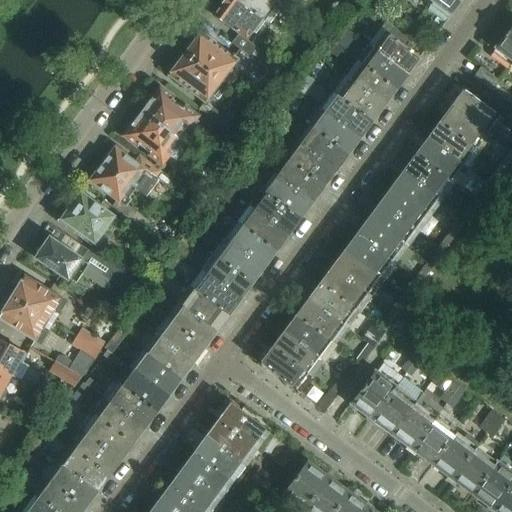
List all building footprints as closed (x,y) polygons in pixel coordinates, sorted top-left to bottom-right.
[(215,17),(239,35),(247,41),(262,20),(235,0),(224,0),(221,4),(222,7),(215,17)] [(235,0),(262,20),(269,25),(279,12),(272,7),(277,0),(235,0)] [(299,5),(292,0),(286,0),(284,4),(301,17),(306,10),(299,5)] [(434,0),(430,6),(449,20),(463,0),(434,0)] [(415,35),(420,27),(406,17),(400,24),(415,35)] [(426,32),(425,31),(420,27),(415,35),(421,39),(426,32)] [(511,28),(493,53),(511,67),(511,66),(511,28)] [(420,59),(381,30),(369,46),(408,75),(420,59)] [(187,54),(186,55),(222,83),(238,61),(202,33),(194,43),(189,44),(186,49),(187,54)] [(253,45),(245,55),(255,63),(255,62),(263,68),(271,59),(253,45)] [(408,75),(369,46),(357,62),(396,91),(408,75)] [(176,67),(169,77),(206,104),(222,83),(186,55),(184,57),(179,57),(175,62),(176,67)] [(255,62),(255,63),(250,69),(268,83),(273,76),(263,68),(255,62)] [(396,91),(357,62),(345,79),(384,107),(396,91)] [(499,83),(481,70),(475,79),(511,105),(508,109),(511,112),(511,97),(496,86),(499,83)] [(384,107),(345,79),(333,95),(372,123),(384,107)] [(311,89),(305,84),(298,92),(305,97),(311,89)] [(152,99),(142,113),(187,147),(198,131),(190,126),(196,118),(160,91),(154,100),(152,99)] [(465,92),(453,109),(491,137),(504,120),(465,92)] [(372,123),(333,95),(321,111),(360,139),(372,123)] [(229,121),(213,109),(207,117),(223,129),(229,121)] [(453,109),(441,124),(480,153),(491,137),(453,109)] [(360,139),(321,111),(309,127),(348,155),(360,139)] [(133,128),(130,132),(126,137),(162,164),(167,156),(175,162),(187,147),(142,113),(131,127),(133,128)] [(441,124),(429,141),(467,169),(480,153),(441,124)] [(348,155),(309,127),(297,143),(336,172),(348,155)] [(429,141),(417,157),(456,185),(467,169),(429,141)] [(336,172),(297,143),(286,159),(324,188),(336,172)] [(103,165),(132,187),(138,192),(144,183),(150,187),(155,180),(173,193),(178,186),(140,157),(135,164),(115,149),(111,155),(108,155),(104,160),(105,163),(103,165)] [(511,152),(500,168),(505,171),(511,161),(511,152)] [(417,157),(405,172),(444,201),(456,185),(417,157)] [(324,188),(286,159),(274,175),(312,204),(324,188)] [(114,209),(143,231),(149,222),(127,206),(131,201),(125,196),(132,187),(103,165),(101,168),(98,168),(94,173),(95,176),(91,182),(119,203),(114,209)] [(500,168),(488,184),(492,188),(505,171),(500,168)] [(405,172),(393,189),(431,218),(444,201),(405,172)] [(312,204),(274,175),(262,191),(300,220),(312,204)] [(241,188),(231,181),(225,189),(235,196),(241,188)] [(488,184),(477,200),(481,203),(492,188),(488,184)] [(235,196),(225,189),(219,196),(229,204),(235,196)] [(393,189),(381,205),(420,233),(431,218),(393,189)] [(300,220),(262,191),(250,207),(288,236),(300,220)] [(101,250),(120,223),(81,195),(71,209),(66,211),(63,216),(63,220),(62,222),(101,250)] [(477,200),(465,216),(469,219),(481,203),(477,200)] [(381,205),(369,221),(408,250),(420,233),(381,205)] [(288,236),(250,207),(238,223),(276,252),(288,236)] [(465,216),(452,233),(457,236),(469,219),(465,216)] [(216,232),(207,225),(201,220),(196,227),(202,232),(211,238),(216,232)] [(369,221),(358,237),(396,266),(408,250),(369,221)] [(276,252),(238,223),(226,239),(264,268),(276,252)] [(452,233),(440,249),(445,252),(457,236),(452,233)] [(358,237),(346,253),(384,282),(396,266),(358,237)] [(264,268),(226,239),(214,255),(253,284),(264,268)] [(148,291),(110,266),(89,252),(82,261),(50,240),(44,248),(40,249),(37,251),(37,256),(38,258),(36,260),(68,281),(65,286),(69,288),(68,289),(71,291),(76,285),(82,275),(105,290),(111,282),(141,302),(148,291)] [(197,260),(180,247),(176,252),(193,265),(197,260)] [(440,249),(428,265),(433,269),(445,252),(440,249)] [(346,253),(333,270),(371,299),(384,282),(346,253)] [(171,273),(179,263),(181,260),(174,255),(172,258),(164,268),(171,273)] [(253,284),(214,255),(202,271),(241,300),(253,284)] [(155,281),(117,256),(110,266),(148,291),(152,285),(155,281)] [(428,265),(416,281),(421,284),(433,269),(428,265)] [(333,270),(321,286),(359,315),(371,299),(333,270)] [(241,300),(202,271),(190,287),(229,316),(241,300)] [(18,290),(12,298),(49,321),(54,313),(59,316),(67,303),(25,277),(24,279),(20,279),(16,286),(18,290)] [(416,281),(404,297),(409,301),(421,284),(416,281)] [(146,305),(153,295),(157,289),(152,285),(148,291),(141,302),(146,305)] [(321,286),(309,302),(347,331),(359,315),(321,286)] [(229,316),(190,287),(178,304),(217,332),(229,316)] [(404,297),(391,315),(396,318),(409,301),(404,297)] [(0,316),(0,317),(0,320),(41,345),(49,332),(44,329),(49,321),(12,298),(7,307),(3,307),(0,311),(0,316)] [(309,302),(297,318),(336,347),(347,331),(309,302)] [(217,332),(178,304),(166,320),(205,348),(217,332)] [(396,318),(391,315),(380,330),(384,334),(396,318)] [(297,318),(285,334),(324,363),(336,347),(297,318)] [(205,348),(166,320),(154,336),(193,364),(205,348)] [(82,329),(76,338),(87,344),(92,336),(82,329)] [(380,330),(368,346),(372,350),(384,334),(380,330)] [(285,334),(273,351),(312,379),(324,363),(285,334)] [(107,345),(92,336),(87,344),(101,353),(107,345)] [(193,364),(154,336),(142,352),(181,380),(193,364)] [(413,346),(401,337),(396,344),(408,352),(413,346)] [(87,344),(76,338),(71,346),(81,352),(83,350),(87,344)] [(0,370),(11,377),(21,382),(29,368),(23,364),(28,356),(0,340),(0,370)] [(101,353),(87,344),(83,350),(97,358),(101,353)] [(126,356),(112,346),(108,351),(121,362),(126,356)] [(361,365),(372,350),(368,346),(356,362),(361,365)] [(121,362),(108,351),(104,357),(118,367),(121,362)] [(273,351),(262,366),(300,394),(312,379),(273,351)] [(181,380),(142,352),(130,368),(169,396),(181,380)] [(401,372),(405,375),(420,357),(415,354),(401,372)] [(420,357),(405,375),(410,379),(424,360),(420,357)] [(59,358),(56,363),(70,371),(74,364),(63,358),(59,358)] [(70,371),(56,363),(51,372),(76,387),(81,377),(70,371)] [(356,372),(351,369),(348,367),(341,375),(342,376),(349,382),(356,372)] [(169,396),(130,368),(119,384),(157,412),(169,396)] [(11,377),(0,370),(0,400),(2,401),(7,392),(4,390),(11,377)] [(416,403),(376,373),(352,405),(392,435),(416,403)] [(337,398),(349,382),(342,376),(329,392),(332,394),(337,398)] [(102,389),(88,378),(84,384),(98,394),(102,389)] [(441,402),(446,405),(459,386),(455,383),(441,402)] [(98,394),(84,384),(80,390),(93,400),(98,394)] [(157,412),(119,384),(107,400),(145,429),(157,412)] [(459,386),(446,405),(451,410),(465,391),(459,386)] [(332,404),(337,398),(332,394),(329,392),(325,398),(332,404)] [(145,429),(107,400),(95,416),(133,445),(145,429)] [(455,432),(416,403),(392,435),(432,464),(455,432)] [(271,435),(232,406),(219,423),(258,452),(262,454),(274,437),(271,435)] [(77,421),(64,411),(59,417),(73,427),(77,421)] [(485,435),(499,416),(492,411),(478,430),(485,435)] [(43,420),(28,412),(23,421),(37,429),(43,420)] [(133,445),(95,416),(83,432),(121,461),(133,445)] [(499,416),(485,435),(491,439),(505,420),(499,416)] [(73,427),(59,417),(56,422),(69,432),(73,427)] [(258,452),(219,423),(207,440),(246,468),(258,452)] [(121,461),(83,432),(71,448),(109,477),(121,461)] [(496,463),(455,432),(432,464),(472,495),(496,463)] [(207,440),(195,455),(234,484),(246,468),(207,440)] [(109,477),(71,448),(59,464),(97,493),(109,477)] [(269,452),(266,457),(281,470),(285,464),(269,452)] [(195,455),(183,471),(222,501),(234,484),(195,455)] [(334,511),(349,493),(329,478),(309,463),(285,495),(307,511),(334,511)] [(511,511),(511,474),(496,463),(472,495),(495,511),(511,511)] [(97,493),(59,464),(47,480),(85,509),(97,493)] [(257,469),(254,474),(269,486),(273,481),(257,469)] [(183,471),(171,488),(203,511),(213,511),(222,501),(183,471)] [(269,486),(254,474),(250,479),(265,491),(269,486)] [(83,511),(85,509),(47,480),(35,496),(56,511),(83,511)] [(203,511),(171,488),(159,504),(169,511),(203,511)] [(374,511),(349,493),(334,511),(374,511)] [(56,511),(35,496),(23,511),(56,511)] [(246,511),(233,502),(230,507),(236,511),(246,511)]
